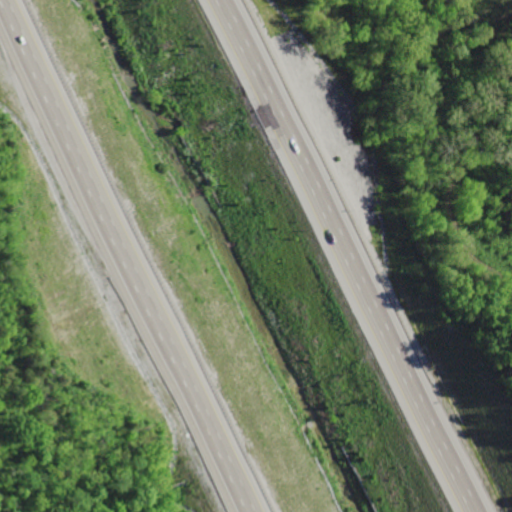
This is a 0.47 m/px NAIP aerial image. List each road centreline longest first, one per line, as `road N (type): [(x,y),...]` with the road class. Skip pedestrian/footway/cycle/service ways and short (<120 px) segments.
road 1 (motorway): [(493,511),(235,0)]
road 2 (motorway): [(0,9),(243,511)]
